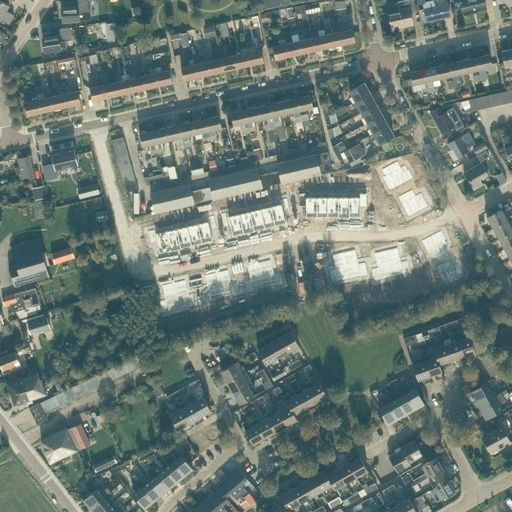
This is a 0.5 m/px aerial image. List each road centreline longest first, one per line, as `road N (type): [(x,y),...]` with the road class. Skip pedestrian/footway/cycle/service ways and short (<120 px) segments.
road 1 (residential): [(93,124),(134,274),(294,235)]
road 2 (residential): [(93,124),(377,61)]
road 3 (residential): [(460,213),(377,61)]
road 4 (residential): [(294,235),(396,234),(460,213)]
road 5 (residential): [(377,61),(511,29)]
road 6 (residential): [(236,443),(193,356),(224,340)]
road 7 (tertiary): [(74,511),(0,416)]
